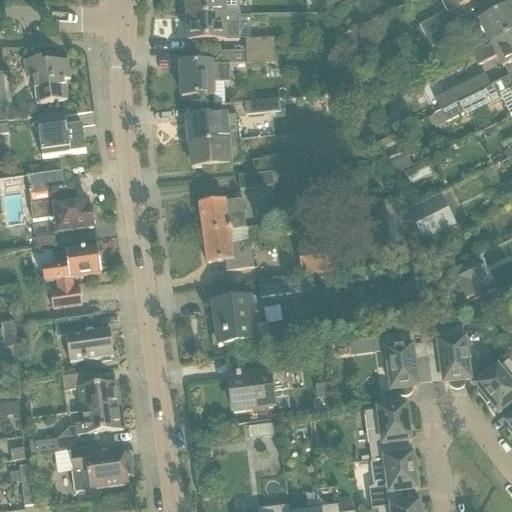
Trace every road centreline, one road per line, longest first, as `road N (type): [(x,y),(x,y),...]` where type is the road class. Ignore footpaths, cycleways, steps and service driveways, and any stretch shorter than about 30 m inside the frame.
road 1 (residential): [(123,25),(177,511)]
road 2 (residential): [(123,25),(0,27)]
